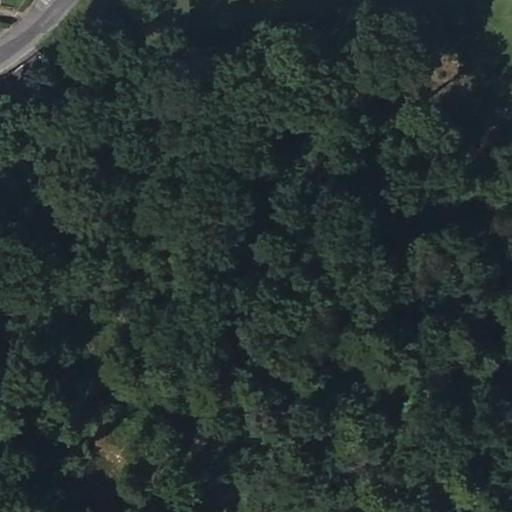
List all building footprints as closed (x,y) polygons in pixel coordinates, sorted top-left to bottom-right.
[(56,76),(38,53),(33,59),(49,82),(56,76)] [(49,82),(33,59),(22,68),(39,90),(49,82)] [(39,90),(22,68),(10,77),(27,99),(39,90)] [(0,84),(0,85),(13,108),(27,99),(10,77),(0,84)] [(0,85),(0,116),(13,108),(0,85)]
